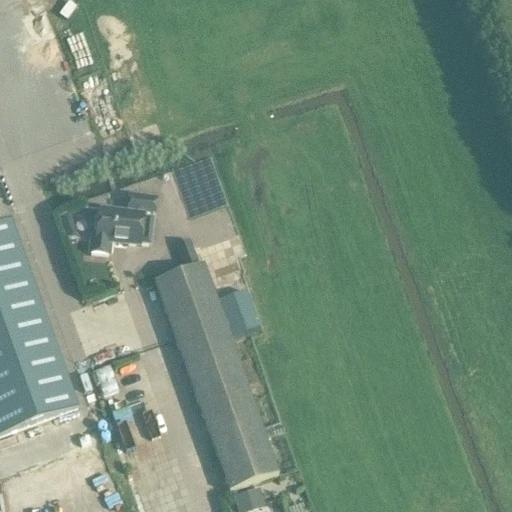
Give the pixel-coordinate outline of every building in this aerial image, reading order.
[(126,213),(100,211),(97,240),(91,239),(89,257),(109,259),(111,246),(138,249),(139,247),(151,248),(156,199),(128,197),(126,213)] [(0,440),(77,412),(9,225),(0,228),(0,440)] [(190,242),(175,248),(183,271),(199,265),(190,242)] [(229,496),(278,479),(202,268),(154,286),(229,496)] [(245,295),(218,305),(231,342),(259,332),(245,295)]
